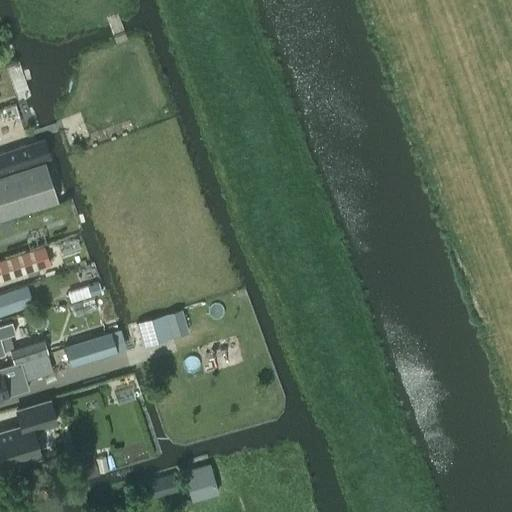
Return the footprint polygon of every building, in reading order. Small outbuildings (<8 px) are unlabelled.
[(26,149),(0,157),(0,172),(31,163),(34,162),(29,148),(26,149)] [(0,175),(0,218),(58,200),(45,161),(0,175)] [(0,279),(49,263),(43,246),(0,260),(0,279)] [(0,292),(0,314),(21,307),(15,288),(8,290),(0,292)] [(165,314),(134,323),(139,341),(141,345),(172,336),(165,314)] [(109,331),(63,345),(69,366),(115,352),(109,331)] [(43,339),(9,350),(12,361),(13,362),(19,360),(19,361),(28,358),(47,351),(43,339)] [(0,396),(7,394),(28,388),(25,380),(19,361),(19,360),(13,362),(0,366),(0,396)] [(21,464),(23,460),(40,455),(32,429),(55,422),(48,399),(16,409),(21,425),(0,431),(0,467),(9,465),(13,467),(21,464)] [(72,464),(76,479),(97,473),(93,458),(72,464)] [(182,470),(190,498),(217,491),(209,462),(182,470)]
